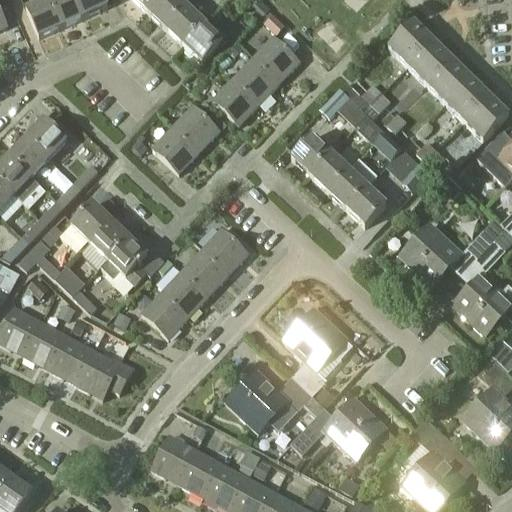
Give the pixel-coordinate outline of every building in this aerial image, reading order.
[(74,0),(56,0),(47,4),(60,33),(84,22),(74,0)] [(102,0),(74,0),(84,22),(108,12),(102,0)] [(128,0),(146,16),(161,0),(128,0)] [(161,0),(146,16),(164,33),(186,11),(174,0),(161,0)] [(253,12),(240,0),(229,0),(228,2),(246,19),(253,12)] [(47,4),(25,14),(38,43),(60,33),(47,4)] [(164,33),(183,51),(204,28),(186,11),(164,33)] [(388,53),(407,72),(432,45),(414,27),(388,53)] [(204,28),(183,51),(201,68),(222,45),(204,28)] [(299,68),(272,42),(251,64),(277,91),(299,68)] [(407,72),(426,91),(452,65),(432,45),(407,72)] [(251,64),(229,87),(256,113),(277,91),(251,64)] [(445,110),(471,83),(452,65),(426,91),(445,110)] [(445,110),(463,127),(488,100),(471,83),(445,110)] [(371,112),(382,100),(386,95),(376,86),(361,102),(371,112)] [(238,132),(256,113),(229,87),(211,106),(238,132)] [(337,117),(354,133),(371,114),(346,89),(319,115),(329,124),(337,117)] [(383,101),(382,100),(371,112),(379,120),(390,108),(383,101)] [(483,147),(509,121),(488,100),(463,127),(483,147)] [(192,111),(170,133),(198,159),(219,137),(192,111)] [(384,137),(372,126),(378,121),(371,114),(354,133),(372,151),(376,147),(378,144),(384,137)] [(406,128),(397,120),(386,132),(395,140),(406,128)] [(44,125),(26,143),(49,165),(66,146),(44,125)] [(179,179),(198,159),(170,133),(151,153),(179,179)] [(376,147),(394,164),(402,155),(384,137),(378,144),(376,147)] [(476,165),(504,191),(511,184),(511,182),(511,146),(503,137),(476,165)] [(290,163),(309,181),(330,158),(311,141),(290,163)] [(26,143),(8,161),(31,183),(49,165),(26,143)] [(421,154),(430,162),(436,156),(427,148),(421,154)] [(416,160),(425,168),(430,162),(421,154),(416,160)] [(403,191),(412,199),(430,181),(402,155),(394,164),(396,162),(414,179),(403,191)] [(436,156),(430,162),(440,171),(446,165),(436,156)] [(309,181),(327,198),(348,175),(330,158),(309,181)] [(22,209),(39,191),(31,183),(8,161),(0,169),(0,187),(14,201),(22,209)] [(430,162),(425,168),(434,177),(440,171),(430,162)] [(80,195),(97,178),(90,171),(74,189),(80,195)] [(455,183),(468,197),(480,185),(467,172),(455,183)] [(327,198),(346,215),(367,193),(348,175),(327,198)] [(511,182),(511,184),(511,185),(511,218),(500,231),(511,243),(511,242),(511,182)] [(0,187),(0,215),(14,201),(0,187)] [(74,189),(56,207),(63,213),(80,195),(74,189)] [(364,233),(385,210),(367,193),(346,215),(364,233)] [(45,232),(63,213),(56,207),(38,225),(45,232)] [(70,232),(88,249),(110,227),(92,209),(70,232)] [(38,225),(21,243),(28,250),(45,232),(38,225)] [(88,249),(106,267),(128,244),(110,227),(88,249)] [(458,257),(429,230),(398,263),(431,293),(462,261),(458,257)] [(220,235),(201,255),(228,281),(247,261),(243,257),(220,235)] [(464,257),(474,267),(494,247),(482,237),(463,257),(464,257)] [(8,257),(0,265),(9,269),(28,250),(21,243),(8,257)] [(164,269),(151,256),(146,261),(128,244),(106,267),(100,274),(113,286),(119,279),(124,285),(133,293),(146,281),(149,284),(164,269)] [(39,247),(29,257),(17,270),(26,279),(36,269),(54,287),(60,280),(42,263),(48,256),(39,247)] [(486,278),(505,258),(494,247),(474,267),(486,278)] [(207,303),(228,281),(201,255),(200,257),(180,277),(207,303)] [(0,281),(3,283),(0,288),(0,294),(9,299),(19,281),(0,270),(0,281)] [(54,287),(72,304),(78,297),(84,291),(66,273),(60,280),(54,287)] [(180,277),(162,298),(188,323),(207,303),(180,277)] [(511,296),(507,291),(501,297),(482,279),(451,312),(483,342),(511,311),(511,296)] [(25,295),(38,306),(50,292),(36,281),(25,295)] [(116,320),(100,311),(96,314),(78,297),(72,304),(89,321),(106,331),(116,320)] [(188,323),(162,298),(140,321),(167,346),(188,323)] [(0,339),(0,351),(22,363),(41,329),(14,315),(0,339)] [(314,315),(282,347),(305,369),(290,383),(311,403),(326,387),(316,378),(334,359),(340,364),(352,351),(314,315)] [(41,329),(22,363),(48,377),(66,343),(41,329)] [(48,377),(74,391),(92,357),(66,343),(48,377)] [(102,406),(108,395),(118,401),(132,375),(114,366),(113,368),(92,357),(74,391),(102,406)] [(511,437),(511,412),(503,404),(511,393),(511,384),(492,366),(476,382),(491,395),(462,427),(494,457),(511,437)] [(255,377),(224,409),(257,440),(272,424),(278,429),(292,415),(296,419),(302,413),(314,424),(324,415),(314,405),(311,403),(290,383),(277,398),(255,377)] [(309,429),(290,450),(302,461),(322,440),(323,439),(354,468),(385,435),(353,405),(334,425),(324,415),(314,424),(309,429)] [(410,442),(415,447),(429,460),(400,491),(422,511),(441,511),(463,489),(441,469),(455,454),(430,431),(425,425),(410,442)] [(150,477),(178,492),(196,458),(168,443),(150,477)] [(237,474),(265,485),(272,468),(245,456),(237,474)] [(222,472),(196,458),(178,492),(203,506),(222,472)] [(203,506),(214,511),(234,511),(248,486),(222,472),(203,506)] [(0,498),(11,483),(0,474),(0,498)] [(20,511),(32,497),(11,483),(0,498),(0,511),(20,511)] [(248,486),(234,511),(268,511),(275,500),(248,486)] [(313,491),(305,508),(314,511),(324,511),(330,499),(313,491)] [(268,511),(296,511),(275,500),(268,511)]
